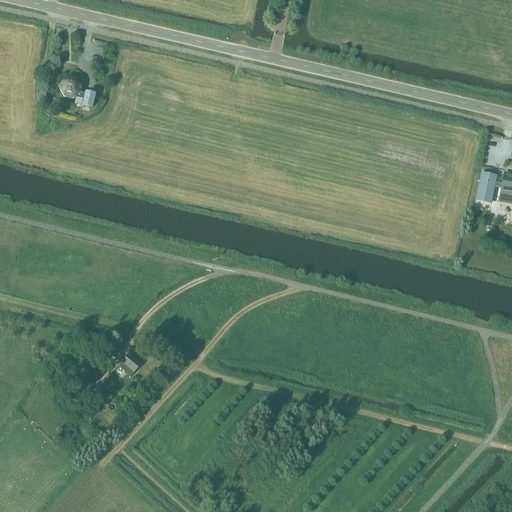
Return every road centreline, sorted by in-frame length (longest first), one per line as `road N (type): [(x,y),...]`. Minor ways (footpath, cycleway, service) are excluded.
road 1 (tertiary): [(511,115),(16,0)]
road 2 (track): [(511,449),(244,384),(195,364)]
road 3 (unclassified): [(511,337),(248,274)]
road 4 (track): [(195,364),(99,468),(106,476)]
road 5 (track): [(137,334),(0,300)]
road 6 (track): [(195,364),(249,305),(302,288)]
